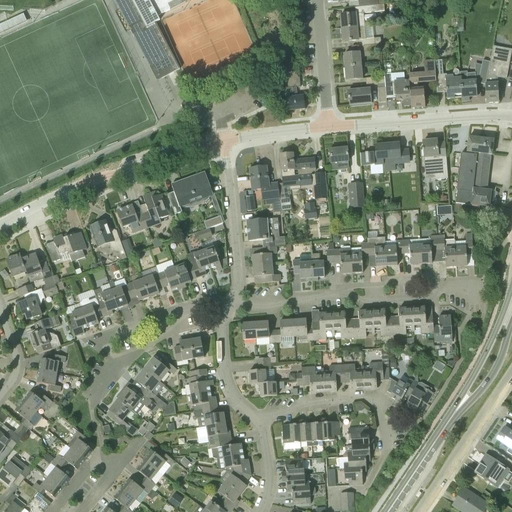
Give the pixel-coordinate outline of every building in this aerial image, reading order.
[(140,35),(163,79),(180,70),(156,23),(161,21),(158,16),(149,0),(116,0),(135,37),(140,35)] [(149,0),(158,16),(170,10),(167,4),(173,0),(149,0)] [(384,5),(378,6),(359,8),(355,8),(356,14),(340,15),(342,29),(365,27),(364,14),(385,12),(384,5)] [(362,40),(363,46),(381,44),(381,38),(366,39),(365,27),(342,29),(343,42),(362,40)] [(273,42),(267,37),(262,43),(268,48),(273,42)] [(382,51),(381,45),(381,44),(363,46),(363,53),(382,51)] [(497,77),(507,79),(511,50),(493,46),(488,71),(487,75),(497,77)] [(344,55),(345,68),(361,66),(359,53),(344,55)] [(409,81),(411,106),(411,109),(425,108),(423,89),(418,89),(417,83),(436,82),(435,61),(434,57),(424,58),(424,60),(417,61),(417,65),(409,65),(409,81)] [(442,61),(435,61),(436,82),(437,93),(446,93),(447,100),(454,99),(454,96),(461,96),(462,96),(462,95),(460,79),(453,79),(452,74),(443,75),(442,61)] [(361,66),(345,68),(346,81),(362,79),(361,66)] [(479,85),(485,84),(487,75),(488,71),(478,72),(479,85)] [(284,73),(288,111),(305,109),(303,97),(298,98),(297,88),(301,88),(299,72),(284,73)] [(460,73),(460,79),(462,95),(462,96),(461,96),(462,103),(469,102),(469,98),(477,97),(476,81),(468,82),(467,72),(460,73)] [(403,101),(404,106),(411,106),(409,81),(392,82),(391,74),(384,75),(384,78),(385,84),(386,99),(396,98),(397,101),(403,101)] [(487,75),(485,84),(486,104),(499,103),(498,84),(497,84),(497,77),(487,75)] [(278,94),(271,78),(266,81),(272,96),(278,94)] [(372,78),(366,79),(366,86),(377,85),(385,84),(384,78),(372,79),(372,78)] [(377,85),(379,103),(386,102),(386,99),(385,84),(377,85)] [(371,104),(370,90),(347,92),(348,100),(349,100),(350,106),(371,104)] [(472,193),(457,192),(456,204),(471,206),(471,205),(489,207),(493,208),(495,192),(491,192),(491,191),(491,187),(487,187),(491,155),(492,155),(494,140),(469,138),(467,153),(468,153),(468,155),(476,156),(472,193)] [(448,179),(446,156),(444,143),(437,144),(437,141),(423,142),(423,149),(422,149),(423,151),(422,151),(422,158),(423,158),(424,169),(434,168),(435,175),(435,180),(448,179)] [(400,151),(399,144),(387,145),(389,171),(395,171),(395,164),(409,163),(408,150),(400,151)] [(387,145),(375,146),(376,153),(360,154),(361,167),(382,165),(383,172),(389,171),(387,145)] [(349,162),(347,148),(329,150),(331,164),(332,171),(338,171),(338,170),(349,169),(348,162),(349,162)] [(283,188),(312,185),(311,172),(315,172),(314,159),(297,161),(294,161),(293,154),(280,155),(283,188)] [(457,192),(472,193),(476,156),(468,155),(461,154),(459,170),(458,170),(458,175),(457,192)] [(280,200),(277,184),(268,186),(266,168),(250,170),(253,191),(262,190),(264,206),(272,205),(273,213),(281,212),(280,200)] [(188,178),(196,202),(208,197),(209,200),(211,199),(210,196),(206,186),(209,185),(206,176),(211,174),(206,176),(205,173),(188,178)] [(328,199),(325,173),(315,174),(316,187),(314,187),(315,200),(328,199)] [(184,206),(196,202),(188,178),(171,185),(172,188),(172,189),(173,188),(174,192),(167,195),(175,215),(182,212),(181,210),(185,209),(184,206)] [(349,209),(365,208),(363,184),(347,185),(349,209)] [(138,201),(143,215),(148,228),(161,223),(160,219),(169,216),(161,196),(165,195),(165,194),(157,197),(156,193),(151,195),(149,189),(148,189),(150,195),(143,197),(146,205),(141,206),(139,201),(138,201)] [(280,200),(281,212),(291,210),(290,199),(280,200)] [(315,205),(303,206),(303,217),(315,217),(315,205)] [(148,228),(143,215),(136,218),(132,206),(117,212),(123,228),(130,225),(133,234),(148,228)] [(204,223),(206,230),(223,224),(221,217),(204,223)] [(263,248),(276,247),(285,246),(284,237),(277,238),(276,231),(274,232),(274,224),(267,224),(267,220),(263,220),(262,220),(261,219),(260,219),(259,219),(258,219),(257,219),(256,220),(255,221),(247,221),(249,242),(263,241),(263,248)] [(119,253),(120,256),(117,260),(118,262),(126,259),(124,251),(119,238),(113,241),(108,227),(106,226),(104,222),(91,227),(98,248),(109,244),(111,249),(119,253)] [(198,234),(200,240),(212,236),(210,229),(198,234)] [(70,237),(63,239),(68,253),(69,256),(71,263),(84,258),(82,251),(87,249),(81,233),(75,235),(75,232),(69,234),(70,237)] [(466,248),(455,248),(456,267),(467,267),(466,255),(473,255),(472,234),(465,235),(465,243),(466,248)] [(63,239),(63,237),(53,240),(54,242),(46,245),(52,263),(61,260),(60,256),(68,253),(63,239)] [(367,239),(367,243),(368,244),(369,256),(375,256),(376,267),(387,267),(385,248),(384,238),(377,238),(369,239),(367,239)] [(161,246),(163,243),(154,239),(153,242),(155,249),(161,246)] [(431,245),(420,246),(421,265),(432,264),(431,252),(438,252),(437,239),(430,240),(431,245)] [(444,239),(437,239),(438,252),(445,252),(446,268),(456,267),(455,248),(454,241),(444,241),(444,239)] [(409,241),(402,242),(403,254),(410,254),(411,265),(421,265),(420,246),(410,246),(409,241)] [(396,247),(385,248),(387,267),(397,266),(397,255),(403,254),(402,242),(396,242),(396,247)] [(362,254),(351,255),(352,274),(363,273),(362,257),(369,256),(368,244),(367,243),(365,243),(365,244),(361,244),(362,254)] [(214,247),(204,251),(210,269),(216,267),(217,271),(222,270),(222,269),(219,262),(214,247)] [(252,256),(253,267),(272,265),(271,255),(276,254),(276,247),(263,248),(264,255),(252,256)] [(339,251),(333,251),(334,263),(341,263),(341,275),(352,274),(351,255),(350,249),(339,249),(339,251)] [(187,255),(191,265),(196,279),(206,275),(205,271),(210,269),(204,251),(195,254),(194,253),(187,255)] [(43,279),(46,288),(55,285),(53,278),(52,278),(52,277),(52,276),(51,276),(47,263),(40,266),(36,254),(22,259),(27,273),(28,277),(30,282),(44,277),(44,279),(43,279)] [(318,254),(311,255),(313,282),(318,281),(318,278),(325,278),(324,262),(319,262),(318,254)] [(12,278),(27,273),(22,259),(20,255),(6,260),(12,278)] [(313,282),(311,255),(300,255),(300,261),(293,261),(294,274),(300,274),(301,279),(308,279),(308,282),(313,282)] [(219,262),(222,269),(228,267),(227,259),(219,262)] [(117,265),(110,267),(112,273),(119,271),(117,265)] [(185,265),(175,268),(182,289),(186,288),(185,285),(191,283),(190,281),(196,279),(191,265),(186,267),(185,265)] [(272,265),(253,267),(254,278),(254,284),(279,282),(278,275),(273,276),(272,265)] [(175,268),(159,274),(164,288),(169,286),(171,290),(177,288),(178,291),(182,289),(175,268)] [(4,270),(0,273),(0,274),(4,280),(9,276),(4,270)] [(159,274),(143,280),(149,298),(160,294),(158,290),(164,288),(159,274)] [(108,284),(111,291),(118,309),(128,306),(126,301),(132,299),(127,285),(125,279),(113,283),(113,282),(108,284)] [(143,280),(127,285),(132,299),(138,297),(139,302),(149,298),(143,280)] [(60,283),(55,285),(58,291),(64,289),(62,282),(60,283)] [(19,298),(24,296),(34,293),(31,285),(17,291),(19,298)] [(34,293),(24,296),(24,297),(25,296),(27,301),(19,304),(23,316),(27,315),(29,320),(42,315),(39,306),(41,305),(42,300),(58,294),(58,291),(55,285),(46,288),(34,293)] [(93,292),(98,304),(103,318),(113,314),(112,311),(118,309),(111,291),(102,294),(101,289),(93,292)] [(98,304),(82,310),(89,328),(99,324),(97,320),(103,318),(98,304)] [(420,309),(412,310),(413,327),(420,326),(421,334),(434,333),(433,330),(432,316),(425,316),(425,308),(420,308),(420,309)] [(399,318),(392,318),(393,336),(406,335),(406,327),(413,327),(412,310),(404,310),(404,309),(399,309),(399,318)] [(89,328),(82,310),(72,313),(66,315),(74,338),(85,334),(83,330),(89,328)] [(381,337),(393,336),(392,318),(385,319),(385,310),(380,310),(380,312),(372,312),(373,329),(380,329),(381,337)] [(352,321),(353,338),(366,338),(366,330),(373,329),(372,312),(364,313),(364,311),(359,312),(359,320),(352,321)] [(332,315),(333,332),(340,331),(341,339),(353,338),(352,321),(345,321),(345,313),(340,313),(340,314),(332,315)] [(312,323),(314,341),(326,340),(326,338),(332,338),(332,335),(326,335),(326,332),(333,332),(332,315),(324,315),(324,314),(319,314),(319,323),(312,323)] [(31,335),(33,341),(32,341),(35,349),(36,349),(39,355),(52,350),(61,346),(57,336),(47,333),(45,333),(44,331),(60,325),(57,316),(34,325),(37,333),(31,335)] [(439,329),(433,330),(434,333),(435,343),(445,342),(444,337),(452,336),(450,316),(438,317),(439,329)] [(306,320),(293,321),(294,337),(300,337),(300,342),(314,341),(312,323),(306,324),(306,320)] [(275,331),(276,343),(282,343),(281,338),(294,337),(293,321),(280,321),(281,331),(275,331)] [(268,322),(255,323),(256,340),(270,339),(270,344),(276,343),(275,331),(269,332),(268,322)] [(243,340),(256,340),(255,323),(242,324),(243,340)] [(193,360),(190,341),(184,342),(184,339),(179,340),(180,347),(174,348),(177,362),(193,360)] [(201,339),(190,341),(193,360),(204,358),(201,339)] [(428,358),(418,350),(418,359),(421,360),(428,358)] [(41,359),(39,371),(57,374),(59,362),(65,363),(66,358),(54,356),(53,361),(41,359)] [(153,359),(144,370),(160,382),(169,372),(173,375),(177,370),(167,362),(163,367),(153,359)] [(445,366),(437,361),(433,368),(441,373),(445,366)] [(382,363),(369,364),(370,372),(362,372),(364,390),(372,389),(372,390),(377,390),(376,381),(383,381),(382,363)] [(271,370),(270,364),(258,365),(259,371),(249,372),(250,385),(259,385),(267,384),(266,371),(271,370)] [(355,365),(342,366),(343,383),(350,383),(351,392),(356,391),(356,390),(364,390),(362,372),(355,373),(355,365)] [(330,374),(323,375),(324,392),(332,392),(332,393),(337,393),(336,384),(343,383),(342,366),(329,367),(330,374)] [(316,394),(316,393),(324,392),(323,375),(321,375),(315,375),(315,367),(314,368),(302,368),(302,374),(296,374),(297,386),(310,386),(311,394),(316,394)] [(142,393),(146,397),(157,406),(159,408),(164,411),(168,406),(155,397),(151,393),(160,382),(144,370),(136,381),(145,389),(142,393)] [(192,378),(203,376),(207,376),(206,370),(192,372),(191,372),(192,378)] [(57,374),(39,371),(37,384),(49,386),(48,391),(60,393),(61,387),(55,386),(57,374)] [(204,383),(203,376),(192,378),(189,379),(188,379),(191,396),(210,392),(209,387),(213,386),(213,381),(204,383)] [(389,397),(400,403),(406,393),(411,396),(415,390),(416,390),(419,385),(415,383),(409,379),(406,384),(399,380),(389,397)] [(267,384),(259,385),(260,397),(277,396),(276,383),(267,384)] [(411,396),(405,406),(416,412),(422,402),(427,405),(433,394),(424,388),(425,386),(421,383),(418,384),(419,385),(416,390),(415,390),(411,396)] [(127,389),(118,400),(132,411),(137,415),(145,406),(152,412),(157,406),(146,397),(142,401),(127,389)] [(30,392),(23,402),(37,413),(41,408),(45,412),(49,407),(53,403),(43,395),(40,400),(30,392)] [(193,406),(194,412),(217,408),(215,397),(211,398),(210,392),(191,396),(193,406)] [(68,403),(63,399),(60,404),(65,407),(68,403)] [(132,411),(118,400),(109,411),(117,417),(113,421),(132,437),(137,431),(124,420),(132,411)] [(37,413),(23,402),(15,411),(24,419),(21,423),(30,431),(34,426),(29,422),(37,413)] [(364,407),(360,404),(355,405),(356,412),(361,412),(364,407)] [(197,418),(199,428),(206,427),(225,424),(223,413),(218,414),(217,408),(194,412),(195,418),(197,418)] [(317,424),(311,424),(312,447),(317,447),(317,442),(323,442),(321,419),(316,419),(317,424)] [(326,419),(321,419),(323,442),(334,441),(334,437),(340,437),(339,423),(326,423),(326,419)] [(299,421),(301,443),(307,443),(307,447),(312,447),(311,424),(304,425),(304,420),(299,421)] [(289,444),(301,443),(299,421),(295,421),(295,425),(282,426),(283,440),(289,440),(289,444)] [(206,427),(208,443),(208,444),(231,440),(229,429),(226,430),(225,424),(206,427)] [(4,425),(0,430),(0,454),(7,445),(13,450),(21,439),(4,425)] [(147,431),(143,427),(138,432),(143,436),(147,431)] [(351,435),(352,447),(374,445),(374,440),(369,441),(368,428),(354,429),(355,435),(351,435)] [(511,431),(511,433),(504,428),(497,439),(509,448),(506,452),(511,455),(511,431)] [(73,438),(67,446),(85,461),(93,451),(83,444),(87,439),(78,432),(74,436),(72,438),(73,438)] [(145,438),(147,440),(149,441),(153,436),(149,433),(145,438)] [(222,448),(224,458),(243,455),(241,444),(232,446),(231,440),(208,444),(209,450),(211,450),(222,448)] [(347,453),(348,458),(370,456),(370,450),(374,450),(374,445),(352,447),(352,453),(347,453)] [(59,455),(55,460),(65,467),(68,463),(77,470),(85,461),(67,446),(59,456),(59,455)] [(152,451),(144,461),(158,472),(166,463),(170,466),(174,462),(165,454),(161,459),(152,451)] [(49,465),(53,460),(46,454),(42,459),(49,465)] [(224,458),(226,472),(234,472),(251,476),(248,460),(244,461),(243,455),(224,458)] [(343,464),(344,469),(366,468),(366,461),(370,461),(370,456),(348,458),(348,464),(343,464)] [(475,472),(497,487),(508,471),(486,456),(475,472)] [(14,458),(0,475),(0,479),(10,488),(18,478),(23,482),(31,471),(14,458)] [(282,473),(282,478),(304,476),(304,465),(300,465),(299,459),(285,460),(286,473),(282,473)] [(44,474),(49,478),(63,489),(70,479),(61,472),(65,467),(55,460),(51,464),(44,474)] [(142,482),(152,490),(155,485),(151,482),(158,472),(144,461),(136,470),(146,478),(142,482)] [(366,468),(344,469),(345,481),(349,480),(349,486),(363,485),(362,473),(367,473),(366,468)] [(231,475),(225,484),(240,495),(247,487),(244,485),(251,476),(234,472),(226,472),(231,475)] [(287,482),(287,488),(310,487),(310,486),(309,483),(309,482),(305,482),(304,476),(282,478),(282,482),(287,482)] [(63,489),(49,478),(41,487),(36,483),(33,488),(42,495),(46,491),(55,498),(63,489)] [(129,479),(122,489),(136,500),(143,491),(148,494),(152,490),(142,482),(139,487),(129,479)] [(224,497),(221,502),(232,510),(239,502),(236,500),(240,495),(225,484),(218,492),(224,497)] [(310,487),(287,488),(288,493),(292,493),(293,505),(311,504),(310,498),(310,496),(314,496),(315,494),(315,489),(312,487),(312,486),(310,486),(310,487)] [(123,506),(120,510),(121,511),(131,511),(128,510),(136,500),(122,489),(114,498),(123,506)] [(452,506),(461,511),(484,511),(489,506),(464,489),(452,506)] [(152,490),(148,494),(147,496),(152,500),(157,494),(155,492),(152,490)] [(182,499),(175,494),(168,503),(176,509),(182,499)] [(5,511),(21,511),(23,511),(15,505),(17,498),(12,495),(5,504),(9,508),(5,511)] [(51,503),(44,498),(40,503),(47,509),(51,503)] [(211,502),(205,510),(206,511),(231,511),(232,510),(221,502),(217,506),(211,502)]
